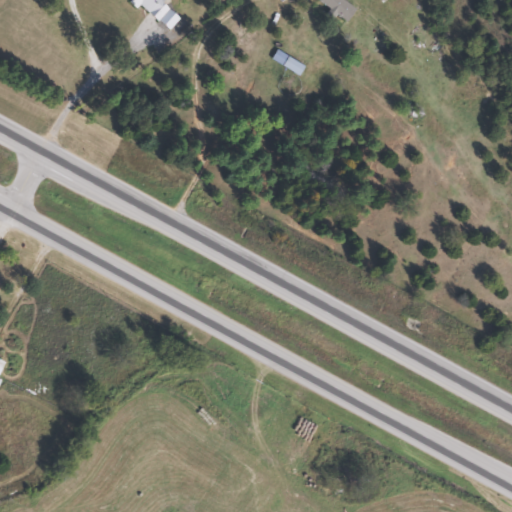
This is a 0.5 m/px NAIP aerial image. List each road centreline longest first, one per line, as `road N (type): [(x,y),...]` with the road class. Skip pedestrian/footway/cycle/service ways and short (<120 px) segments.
road 1 (trunk): [(0,209),(511,493)]
road 2 (trunk): [(511,416),(0,135)]
road 3 (residential): [(8,214),(51,132),(101,70),(80,44),(95,0)]
